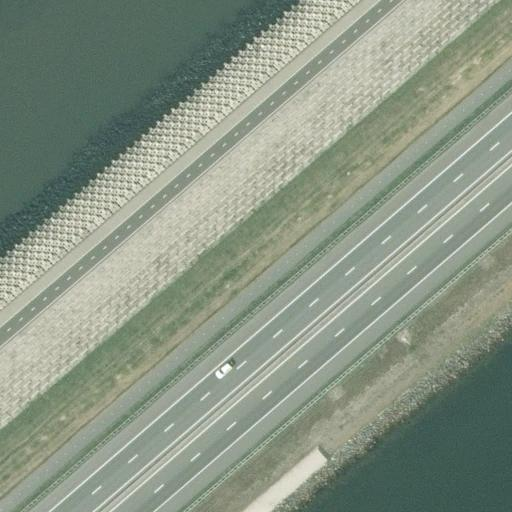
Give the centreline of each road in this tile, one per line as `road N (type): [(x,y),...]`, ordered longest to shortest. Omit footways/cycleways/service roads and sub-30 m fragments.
road 1 (motorway): [(511,127),(66,511)]
road 2 (motorway): [(133,511),(511,185)]
